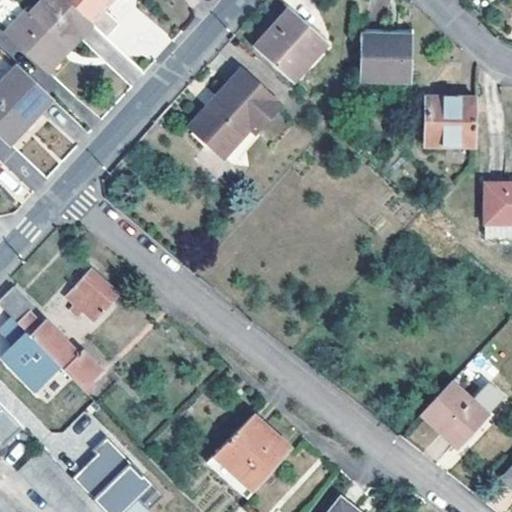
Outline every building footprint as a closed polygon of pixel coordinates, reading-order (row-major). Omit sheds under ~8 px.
[(93,24),(67,0),(46,0),(34,13),(28,8),(7,30),(45,65),(66,44),(71,48),(93,24)] [(111,0),(67,0),(93,24),(105,35),(120,20),(105,6),(111,0)] [(326,45),(289,11),(257,47),(294,81),(326,45)] [(413,82),(414,35),(365,34),(364,80),(413,82)] [(66,44),(45,65),(50,71),(71,48),(66,44)] [(34,123),(37,126),(60,103),(22,68),(0,90),(0,129),(13,142),(34,123)] [(284,106),(245,70),(193,125),(226,156),(253,128),(258,133),(284,106)] [(477,146),(478,98),(428,97),(428,144),(477,146)] [(34,123),(13,142),(17,146),(37,126),(34,123)] [(511,184),(484,184),(484,223),(511,224),(511,184)] [(511,224),(484,223),(484,238),(511,238),(511,224)] [(121,293),(94,267),(66,295),(75,304),(72,306),(81,316),(85,312),(95,320),(121,293)] [(39,343),(53,329),(45,321),(43,323),(30,309),(36,305),(16,284),(0,298),(0,302),(12,315),(39,343)] [(455,321),(426,296),(412,311),(440,337),(455,321)] [(39,343),(12,315),(0,327),(15,343),(2,355),(35,390),(61,365),(39,343)] [(61,365),(91,396),(96,392),(90,385),(105,370),(85,349),(80,352),(63,335),(61,337),(53,329),(39,343),(61,365)] [(453,380),(422,412),(460,448),(490,416),(453,380)] [(0,443),(1,445),(2,447),(23,427),(0,403),(0,443)] [(248,497),(292,448),(253,414),(208,462),(248,497)] [(407,434),(430,457),(445,443),(422,420),(407,434)] [(74,479),(106,511),(124,511),(138,498),(149,509),(165,494),(144,473),(142,475),(130,464),(133,461),(108,435),(93,449),(99,455),(74,479)] [(106,511),(74,479),(43,447),(18,471),(58,511),(106,511)] [(0,511),(18,511),(0,492),(0,511)] [(360,511),(341,497),(328,511),(360,511)]
